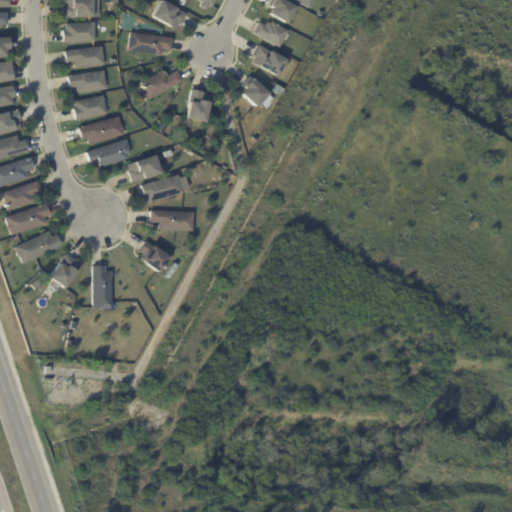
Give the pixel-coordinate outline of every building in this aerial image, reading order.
[(96,0),(96,16),(70,15),(70,17),(58,17),(58,4),(60,4),(60,0),(96,0)] [(176,24),(174,23),(171,29),(147,16),(156,0),(158,0),(182,13),(176,24)] [(196,0),(198,1),(196,5),(202,9),(204,4),(208,6),(211,0),(196,0)] [(282,22),(265,13),(269,7),(264,5),(266,0),(281,0),(292,6),(282,22)] [(310,0),(306,8),(291,0),(310,0)] [(92,41),(59,42),(58,29),(62,29),(62,22),(91,21),(92,41)] [(276,47),(249,33),(255,21),(262,25),(264,21),(267,23),(268,21),(285,30),(276,47)] [(166,50),(158,48),(157,55),(123,50),(126,31),(168,37),(166,50)] [(256,44),(250,55),(252,56),(248,61),(272,75),(277,66),(281,68),(285,62),(280,60),(281,59),(256,44)] [(101,65),(71,68),(70,62),(62,63),(60,50),(99,46),(101,65)] [(0,61),(8,60),(10,79),(0,80),(0,61)] [(173,70),(179,80),(145,99),(136,82),(160,69),(163,75),(173,70)] [(103,89),(74,93),(73,86),(65,87),(63,75),(100,70),(103,89)] [(246,76),(270,98),(262,108),(255,102),(251,106),(235,91),(239,86),(238,84),(246,76)] [(272,83),(268,90),(275,94),(280,88),(272,83)] [(9,87),(11,97),(9,97),(10,104),(0,105),(0,86),(9,85),(9,87)] [(200,91),(200,93),(206,94),(200,122),(181,118),(188,88),(200,91)] [(104,113),(72,120),(69,107),(72,107),(71,100),(100,94),(104,113)] [(16,120),(15,121),(17,127),(0,130),(0,111),(14,109),(16,120)] [(120,129),(119,130),(120,134),(85,144),(83,138),(77,139),(74,127),(115,116),(117,124),(118,123),(120,129)] [(156,123),(163,127),(159,134),(152,130),(156,123)] [(15,140),(21,138),(24,151),(0,157),(0,137),(13,134),(15,140)] [(127,153),(122,154),(123,158),(98,166),(98,164),(94,165),(92,161),(85,163),(81,152),(122,138),(127,153)] [(150,154),(129,161),(130,162),(123,164),(125,170),(124,171),(127,181),(156,172),(150,154)] [(30,168),(22,171),(24,177),(0,185),(0,164),(26,156),(30,168)] [(179,193),(141,203),(136,185),(174,174),(179,193)] [(37,191),(26,195),(29,202),(4,210),(0,198),(0,191),(33,180),(37,191)] [(45,215),(39,217),(41,223),(7,235),(1,217),(41,203),(45,215)] [(156,223),(147,222),(147,210),(189,212),(189,231),(155,230),(156,223)] [(47,236),(51,234),(57,245),(19,264),(15,256),(14,257),(12,252),(13,251),(11,246),(44,230),(47,236)] [(153,272),(136,260),(140,255),(134,251),(142,240),(164,256),(153,272)] [(73,260),(71,262),(76,265),(60,288),(45,277),(62,252),(73,260)] [(107,271),(108,307),(103,308),(101,309),(98,309),(96,308),(89,308),(88,265),(100,265),(101,271),(107,271)] [(34,277),(38,282),(30,289),(26,284),(34,277)]
